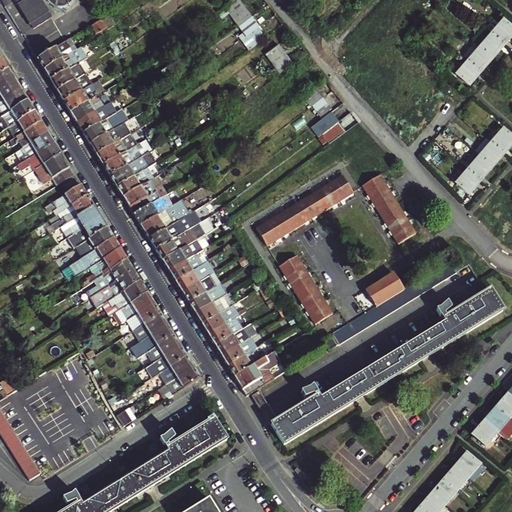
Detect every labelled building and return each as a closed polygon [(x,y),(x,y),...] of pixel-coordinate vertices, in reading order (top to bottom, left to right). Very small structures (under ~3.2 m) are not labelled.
[(16,0),(34,29),(52,18),(40,0),(16,0)] [(237,0),(234,0),(223,8),(238,28),(251,18),(237,0)] [(238,28),(245,38),(259,29),(251,18),(238,28)] [(96,36),(106,29),(101,20),(90,27),(96,36)] [(491,35),(503,45),(511,34),(511,28),(503,21),(491,35)] [(245,38),(253,48),(266,39),(259,29),(245,38)] [(503,45),(491,35),(480,49),(491,59),(503,45)] [(73,47),(69,40),(37,60),(44,71),(62,60),(59,55),(71,48),(73,47)] [(296,62),(281,42),(269,51),(284,71),(296,62)] [(110,46),(116,56),(121,53),(114,43),(110,46)] [(480,49),(473,43),(461,56),(468,62),(480,72),(491,59),(480,49)] [(73,53),(62,60),(44,71),(51,82),(78,65),(89,59),(82,48),(73,53)] [(62,60),(73,53),(71,48),(59,55),(62,60)] [(480,72),(468,62),(456,76),(468,86),(480,72)] [(51,82),(58,92),(84,76),(78,65),(51,82)] [(0,89),(14,81),(8,70),(0,75),(0,89)] [(84,76),(58,92),(64,103),(83,91),(79,86),(87,81),(84,76)] [(0,104),(21,92),(14,81),(0,89),(0,104)] [(83,91),(91,86),(87,81),(79,86),(83,91)] [(91,86),(83,91),(64,103),(70,113),(96,97),(95,95),(97,94),(92,86),(91,86)] [(311,109),(312,108),(323,99),(315,89),(303,98),(311,109)] [(0,116),(1,118),(28,102),(21,92),(0,104),(0,116)] [(96,97),(70,113),(77,124),(105,107),(100,99),(98,100),(96,97)] [(323,99),(312,108),(320,118),(331,110),(323,99)] [(13,118),(16,124),(34,113),(28,102),(1,118),(6,123),(13,118)] [(83,134),(108,119),(110,118),(108,116),(110,115),(105,107),(77,124),(83,134)] [(152,107),(144,112),(146,116),(155,111),(153,107),(152,107)] [(125,113),(123,110),(115,115),(117,118),(125,113)] [(20,129),(23,134),(41,123),(34,113),(16,124),(9,128),(1,133),(4,137),(4,138),(13,133),(20,129)] [(322,136),(338,125),(330,114),(311,128),(318,139),(322,136)] [(115,130),(121,126),(119,122),(117,118),(115,115),(110,118),(108,119),(115,130)] [(9,128),(16,124),(13,118),(6,123),(9,128)] [(115,130),(108,119),(83,134),(90,145),(115,130)] [(30,145),(47,134),(41,123),(23,134),(16,139),(7,144),(10,150),(19,145),(27,140),(30,145)] [(90,145),(97,156),(121,141),(117,135),(123,131),(128,128),(125,124),(121,126),(115,130),(90,145)] [(322,136),(329,146),(345,134),(338,124),(338,125),(322,136)] [(13,133),(16,139),(23,134),(20,129),(13,133)] [(511,137),(503,130),(491,143),(503,154),(511,143),(511,137)] [(127,137),(123,131),(117,135),(121,141),(127,137)] [(54,145),(47,134),(30,145),(33,150),(23,156),(27,162),(54,145)] [(132,144),(127,137),(121,141),(125,148),(132,144)] [(22,150),(30,145),(27,140),(19,145),(22,150)] [(104,167),(133,148),(134,148),(132,144),(125,148),(121,141),(97,156),(104,167)] [(491,167),(503,154),(491,143),(483,153),(480,157),(491,167)] [(33,150),(30,145),(22,150),(20,151),(23,156),(33,150)] [(54,145),(27,162),(30,167),(39,161),(42,166),(60,155),(54,145)] [(476,147),(473,151),(480,157),(483,153),(476,147)] [(104,167),(110,177),(133,162),(137,160),(132,152),(134,150),(133,148),(104,167)] [(61,184),(74,177),(60,155),(42,166),(35,170),(44,185),(47,183),(49,186),(52,190),(61,184)] [(480,180),(491,167),(480,157),(468,170),(480,180)] [(146,169),(139,158),(137,160),(133,162),(140,173),(142,172),(146,169)] [(27,162),(21,165),(24,170),(30,167),(27,162)] [(117,188),(140,173),(133,162),(110,177),(117,188)] [(456,185),(467,195),(480,180),(468,170),(456,185)] [(117,188),(123,199),(149,182),(155,179),(152,174),(145,178),(142,172),(140,173),(117,188)] [(61,184),(65,189),(77,182),(74,177),(61,184)] [(328,187),(338,202),(352,193),(343,177),(328,187)] [(380,177),(363,187),(372,201),(389,191),(380,177)] [(149,182),(154,189),(160,185),(156,178),(155,179),(149,182)] [(77,182),(65,189),(68,195),(80,187),(77,182)] [(149,182),(123,199),(134,215),(151,205),(158,200),(160,199),(166,195),(160,185),(154,189),(149,182)] [(31,197),(34,201),(52,190),(49,186),(31,197)] [(80,187),(68,195),(45,209),(48,215),(52,212),(60,207),(64,213),(71,208),(87,198),(80,187)] [(314,196),(324,211),(338,202),(328,187),(314,196)] [(389,191),(372,201),(381,216),(397,205),(389,191)] [(324,211),(314,196),(300,205),(309,220),(324,211)] [(87,198),(71,208),(74,213),(60,222),(61,223),(63,227),(66,225),(94,208),(87,198)] [(158,200),(151,205),(154,211),(161,206),(158,200)] [(134,215),(140,227),(164,212),(161,206),(154,211),(151,205),(134,215)] [(309,220),(300,205),(286,213),(295,229),(309,220)] [(397,205),(381,216),(390,229),(406,219),(397,205)] [(60,207),(52,212),(55,218),(57,217),(64,213),(60,207)] [(64,213),(57,217),(60,222),(74,213),(71,208),(64,213)] [(70,231),(73,236),(100,219),(94,208),(66,225),(70,231)] [(164,212),(140,227),(149,241),(173,225),(174,225),(166,211),(164,212)] [(286,213),(272,222),(281,238),(295,229),(286,213)] [(181,225),(186,233),(190,230),(195,227),(188,216),(179,222),(181,225)] [(89,241),(107,230),(100,219),(73,236),(76,241),(80,247),(84,244),(89,241)] [(406,219),(390,229),(399,244),(415,234),(406,219)] [(272,222),(257,231),(267,247),(281,238),(272,222)] [(63,227),(61,223),(52,229),(55,233),(63,227)] [(173,225),(149,241),(156,251),(186,233),(181,225),(175,228),(173,225)] [(114,241),(107,230),(89,241),(95,252),(114,241)] [(190,230),(186,233),(156,251),(162,262),(196,242),(197,241),(190,230)] [(62,235),(66,240),(73,236),(70,231),(62,235)] [(73,236),(66,240),(69,246),(76,241),(73,236)] [(84,244),(86,247),(91,255),(95,252),(89,241),(84,244)] [(120,251),(114,241),(95,252),(91,255),(86,258),(89,264),(92,268),(96,266),(120,251)] [(162,262),(169,273),(196,256),(197,256),(202,253),(196,242),(162,262)] [(120,251),(96,266),(100,272),(93,276),(87,280),(90,285),(92,284),(127,262),(120,251)] [(196,256),(169,273),(176,283),(199,269),(202,267),(196,256)] [(281,269),(289,283),(306,273),(297,259),(281,269)] [(98,294),(133,273),(127,262),(92,284),(95,289),(98,294)] [(332,335),(338,346),(456,274),(450,263),(404,291),(332,335)] [(92,268),(89,264),(74,273),(77,278),(90,270),(92,268)] [(199,269),(176,283),(182,294),(210,277),(213,275),(207,264),(202,267),(199,269)] [(100,272),(96,266),(92,268),(90,270),(93,276),(100,272)] [(140,283),(133,273),(98,294),(92,298),(89,300),(96,311),(103,306),(111,301),(140,283)] [(289,283),(298,297),(315,287),(306,273),(289,283)] [(182,294),(189,305),(212,290),(208,283),(212,280),(210,277),(182,294)] [(147,295),(140,283),(111,301),(115,307),(127,300),(130,306),(147,295)] [(189,305),(195,316),(223,298),(228,295),(221,285),(212,290),(189,305)] [(298,297),(307,311),(324,301),(315,287),(298,297)] [(98,294),(95,289),(89,293),(92,298),(98,294)] [(320,400),(278,425),(276,422),(271,426),(283,445),(502,312),(490,291),(484,294),(486,298),(320,399),(320,400)] [(147,295),(130,306),(125,309),(130,316),(125,319),(127,322),(154,305),(147,295)] [(195,316),(202,326),(229,309),(223,298),(195,316)] [(127,300),(115,307),(118,313),(120,312),(125,309),(130,306),(127,300)] [(111,301),(103,306),(106,312),(115,307),(111,301)] [(307,311),(316,325),(332,316),(324,301),(307,311)] [(440,318),(451,310),(447,303),(435,311),(440,318)] [(138,330),(161,317),(154,305),(127,322),(133,333),(138,330)] [(202,326),(208,337),(232,322),(236,319),(240,317),(233,307),(229,309),(202,326)] [(130,316),(125,309),(120,312),(125,319),(130,316)] [(140,343),(167,327),(161,317),(138,330),(143,338),(138,341),(140,343)] [(208,337),(215,347),(243,330),(239,323),(234,326),(232,322),(208,337)] [(174,338),(167,327),(140,343),(147,355),(151,352),(174,338)] [(143,338),(138,330),(133,333),(138,341),(143,338)] [(243,330),(215,347),(221,357),(244,343),(242,339),(247,337),(243,330)] [(336,346),(330,336),(321,341),(328,351),(336,346)] [(180,348),(174,338),(151,352),(156,359),(151,362),(153,365),(180,348)] [(244,343),(221,357),(227,367),(250,353),(247,347),(251,344),(249,340),(244,343)] [(160,365),(164,373),(187,359),(180,348),(153,365),(155,368),(160,365)] [(250,353),(227,367),(234,378),(257,364),(253,357),(258,354),(255,350),(250,353)] [(246,398),(259,390),(273,380),(265,367),(281,358),(277,351),(257,364),(234,378),(246,398)] [(80,354),(68,361),(95,413),(110,439),(122,432),(104,400),(80,354)] [(97,359),(89,365),(93,372),(102,367),(97,359)] [(187,359),(164,373),(169,380),(164,383),(166,386),(193,369),(187,359)] [(160,365),(155,368),(159,376),(164,373),(160,365)] [(177,393),(200,379),(193,369),(166,386),(168,389),(173,386),(177,393)] [(94,449),(47,372),(24,386),(71,463),(94,449)] [(164,373),(159,376),(164,383),(169,380),(164,373)] [(173,386),(168,389),(172,396),(177,393),(173,386)] [(305,400),(317,393),(313,387),(301,393),(305,400)] [(251,397),(259,410),(267,406),(259,393),(251,397)] [(511,413),(511,399),(507,395),(496,408),(508,419),(511,413)] [(55,473),(9,396),(0,401),(0,435),(29,481),(40,475),(44,480),(55,473)] [(125,426),(138,419),(131,408),(118,415),(125,426)] [(496,432),(508,419),(496,408),(484,422),(496,432)] [(111,511),(226,441),(212,418),(207,421),(209,426),(82,505),(83,506),(72,511),(111,511)] [(483,447),(496,432),(484,422),(472,437),(483,447)] [(174,438),(170,431),(166,436),(159,440),(163,446),(164,447),(174,438)] [(466,454),(454,468),(465,477),(477,463),(466,454)] [(465,477),(454,468),(443,481),(454,490),(465,477)] [(443,481),(431,494),(442,503),(454,490),(443,481)] [(78,499),(74,493),(68,497),(62,499),(67,506),(79,500),(78,499)] [(431,494),(419,509),(422,511),(434,511),(442,503),(431,494)] [(217,511),(210,499),(187,511),(217,511)]
